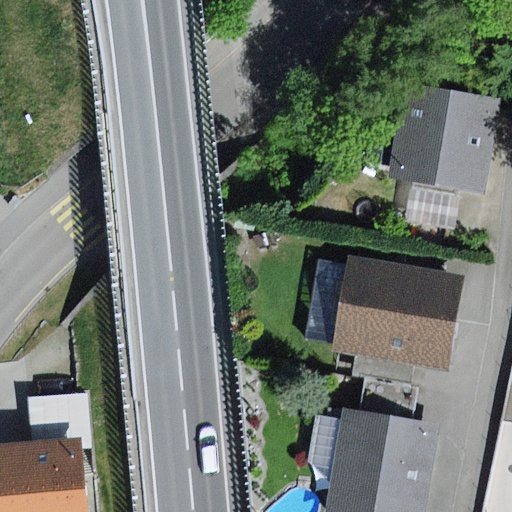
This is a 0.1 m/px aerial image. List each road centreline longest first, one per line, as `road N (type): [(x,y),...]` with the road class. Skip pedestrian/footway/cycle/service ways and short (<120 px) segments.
road 1 (motorway): [(141,0),(189,511)]
road 2 (residential): [(321,0),(0,294)]
